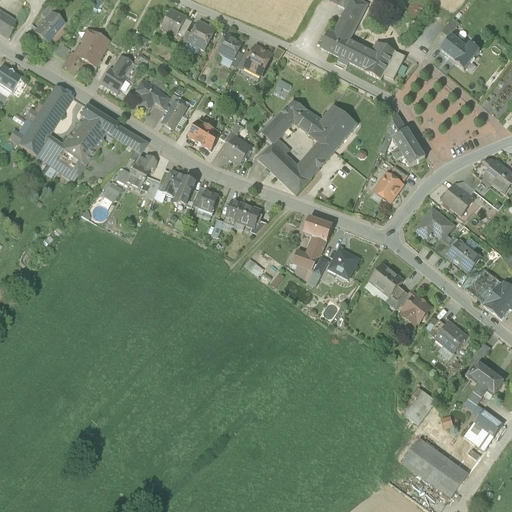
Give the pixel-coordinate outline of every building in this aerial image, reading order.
[(0,0),(0,37),(8,43),(16,24),(0,14),(0,0)] [(368,7),(354,0),(351,0),(346,12),(334,35),(329,33),(320,51),(365,74),(364,75),(381,83),(383,78),(394,84),(405,61),(395,55),(376,45),(373,52),(351,41),(368,7)] [(338,8),(346,12),(351,0),(329,0),(328,3),(338,8)] [(64,26),(52,16),(57,9),(52,4),(40,17),(46,22),(37,32),(31,28),(25,35),(31,40),(34,35),(46,46),(64,26)] [(186,21),(172,14),(162,32),(176,40),(178,36),(185,23),(186,21)] [(187,35),(192,27),(185,23),(178,36),(185,40),(187,35)] [(460,28),(452,23),(442,36),(449,41),(460,28)] [(216,34),(199,25),(193,37),(193,38),(185,54),(194,58),(196,57),(200,51),(205,54),(216,34)] [(88,35),(75,58),(71,56),(62,71),(73,78),(77,72),(71,68),(77,59),(96,71),(109,47),(88,35)] [(193,37),(187,35),(185,40),(179,50),(185,54),(193,38),(193,37)] [(239,55),(244,46),(227,37),(218,55),(234,64),(239,55)] [(468,53),(452,41),(442,55),(457,67),(456,68),(465,76),(480,57),(471,49),(468,53)] [(52,55),(64,63),(70,53),(61,46),(52,55)] [(273,59),(256,49),(252,57),(245,70),(246,70),(243,74),(241,77),(258,86),(261,79),(262,79),(272,60),(273,59)] [(285,55),(277,50),(273,59),(272,60),(279,64),(285,55)] [(252,57),(246,54),(244,58),(237,71),(243,74),(246,70),(245,70),(252,57)] [(244,58),(239,55),(234,64),(231,69),(237,72),(237,71),(244,58)] [(100,86),(116,97),(126,82),(132,87),(138,70),(121,59),(116,66),(117,66),(113,74),(109,72),(100,86)] [(0,104),(3,106),(11,94),(11,95),(21,81),(2,69),(0,71),(0,104)] [(277,87),(288,93),(292,87),(281,80),(277,87)] [(306,91),(301,82),(294,86),(299,95),(306,91)] [(164,112),(170,103),(148,90),(150,88),(142,83),(132,99),(138,103),(135,108),(141,112),(142,111),(144,112),(144,113),(148,116),(154,106),(164,113),(164,112)] [(36,159),(73,185),(85,169),(59,151),(60,150),(47,142),(73,101),(55,89),(18,148),(36,159)] [(170,103),(164,112),(170,115),(176,105),(183,93),(178,90),(170,103)] [(294,126),(310,139),(322,123),(293,103),(281,116),(294,126)] [(176,105),(170,115),(163,127),(173,133),(186,111),(176,105)] [(318,145),(333,156),(358,127),(334,108),(322,123),(310,139),(318,145)] [(86,109),(80,120),(82,121),(106,136),(129,151),(135,155),(140,158),(147,147),(136,140),(86,109)] [(262,135),(273,147),(277,143),(294,126),(281,116),(262,135)] [(393,142),(407,133),(396,116),(388,135),(393,142)] [(82,121),(60,150),(59,151),(85,169),(104,144),(101,142),(106,136),(82,121)] [(215,133),(198,124),(188,141),(211,154),(222,138),(221,137),(225,130),(219,126),(215,133)] [(231,147),(235,140),(242,130),(237,126),(231,135),(226,143),(231,147)] [(225,145),(226,143),(231,135),(226,132),(220,141),(225,145)] [(404,161),(410,172),(425,161),(407,133),(393,142),(399,154),(393,157),(397,165),(404,161)] [(251,151),(235,140),(231,147),(224,157),(239,168),(251,151)] [(258,162),(296,198),(311,181),(297,169),(285,158),(289,153),(277,143),(273,147),(258,162)] [(297,169),(311,181),(333,156),(318,145),(297,169)] [(140,158),(135,155),(130,161),(134,163),(130,169),(132,171),(138,161),(139,161),(140,158)] [(139,161),(138,161),(132,171),(129,176),(123,172),(116,183),(127,190),(128,188),(139,193),(139,192),(145,195),(150,182),(146,180),(151,172),(154,173),(157,164),(146,158),(143,163),(139,161)] [(484,181),(504,197),(511,187),(511,177),(496,165),(495,166),(492,164),(483,168),(490,174),(484,181)] [(476,171),(471,177),(481,185),(484,181),(490,174),(483,168),(476,171)] [(392,177),(403,184),(407,177),(396,170),(392,177)] [(160,186),(153,203),(162,206),(166,197),(174,200),(176,196),(178,197),(179,197),(185,181),(171,175),(170,175),(165,173),(160,186)] [(375,195),(390,206),(403,189),(387,177),(375,195)] [(471,177),(464,186),(474,195),(481,185),(471,177)] [(196,185),(185,181),(179,197),(178,197),(174,208),(178,209),(177,213),(184,216),(186,209),(193,193),(196,185)] [(153,203),(160,186),(150,182),(145,195),(147,195),(145,201),(152,204),(153,203)] [(121,192),(111,186),(104,199),(114,204),(121,192)] [(464,186),(459,192),(470,200),(474,195),(464,186)] [(454,188),(442,204),(461,219),(474,204),(470,200),(459,192),(454,188)] [(206,194),(206,192),(201,190),(199,195),(196,201),(202,203),(206,194)] [(196,201),(199,195),(193,193),(186,209),(192,212),(196,201)] [(218,199),(206,194),(202,203),(198,214),(204,216),(202,221),(210,224),(212,219),(213,216),(212,216),(218,199)] [(235,224),(241,207),(232,203),(224,225),(224,226),(230,228),(234,230),(233,231),(243,235),(246,228),(235,224)] [(261,214),(241,207),(235,224),(246,228),(253,230),(255,231),(258,223),(261,214)] [(444,240),(453,229),(432,212),(415,233),(428,244),(436,234),(444,240)] [(306,257),(319,262),(322,256),(327,245),(333,229),(309,220),(303,237),(310,239),(306,257)] [(224,226),(224,225),(217,223),(211,239),(218,241),(221,234),(228,236),(230,228),(224,226)] [(267,227),(258,223),(255,231),(253,230),(251,236),(256,238),(267,227)] [(447,260),(467,276),(480,260),(473,255),(478,248),(469,242),(464,248),(460,244),(447,260)] [(351,258),(351,259),(339,253),(329,273),(337,277),(338,275),(350,281),(359,262),(351,258)] [(319,262),(306,257),(297,254),(292,267),(312,274),(319,262)] [(249,261),(244,269),(259,278),(264,270),(249,261)] [(403,284),(382,268),(365,289),(386,305),(389,300),(390,301),(398,291),(403,284)] [(484,308),(502,286),(485,273),(464,292),(484,308)] [(277,289),(284,279),(279,275),(272,286),(277,289)] [(511,311),(511,290),(504,284),(502,286),(484,308),(502,323),(510,312),(511,313),(511,311)] [(396,313),(400,308),(408,299),(398,291),(390,301),(389,300),(386,305),(396,313)] [(416,300),(417,300),(418,299),(411,294),(408,299),(400,308),(405,311),(409,306),(410,307),(416,300)] [(422,322),(425,322),(427,319),(427,316),(431,312),(424,306),(423,307),(420,305),(421,304),(417,300),(416,300),(410,307),(409,306),(405,311),(403,314),(404,315),(402,319),(409,325),(412,322),(417,326),(419,327),(422,322)] [(435,342),(445,329),(439,324),(429,337),(435,342)] [(445,349),(454,357),(467,340),(461,335),(459,336),(447,327),(445,329),(435,342),(445,349)] [(473,358),(481,364),(490,352),(482,347),(473,358)] [(449,362),(454,357),(445,349),(440,355),(449,362)] [(504,384),(479,366),(468,382),(477,389),(473,395),(482,401),(488,393),(494,397),(504,384)] [(404,417),(418,427),(436,403),(422,393),(404,417)] [(482,401),(473,395),(464,408),(473,414),(482,401)] [(502,426),(483,413),(464,439),(483,453),(494,440),(502,426)] [(444,432),(454,430),(451,420),(442,422),(444,432)] [(402,466),(451,501),(468,477),(419,442),(402,466)] [(468,457),(477,463),(480,459),(471,452),(468,457)]
